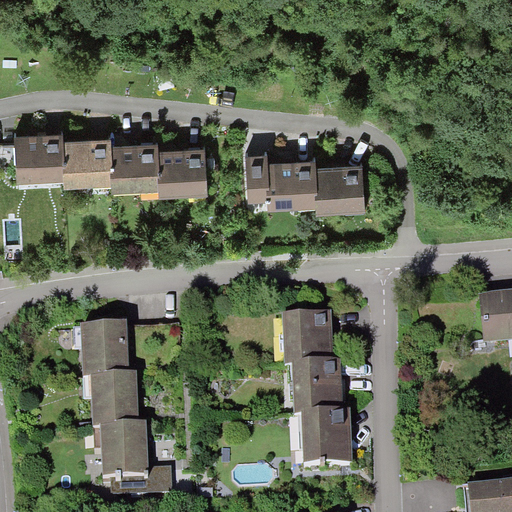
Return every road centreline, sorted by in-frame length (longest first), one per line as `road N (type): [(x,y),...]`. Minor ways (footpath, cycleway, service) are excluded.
road 1 (residential): [(0,104),(43,95),(365,128),(392,158),(406,209),(407,266)]
road 2 (residential): [(0,304),(140,282),(382,267)]
road 3 (residential): [(393,511),(382,267)]
